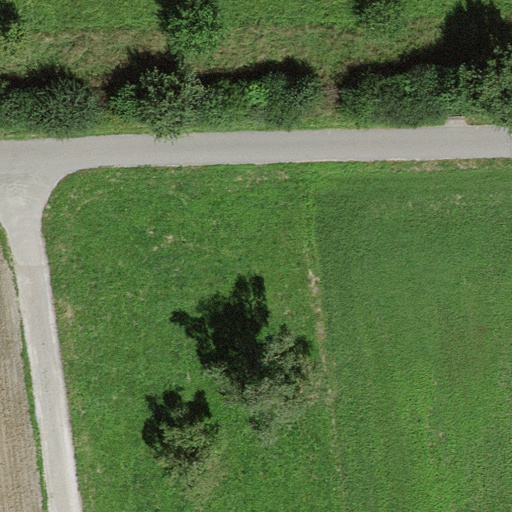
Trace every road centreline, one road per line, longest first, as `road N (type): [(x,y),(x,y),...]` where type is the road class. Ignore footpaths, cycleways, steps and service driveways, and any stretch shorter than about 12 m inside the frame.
road 1 (residential): [(0,162),(511,142)]
road 2 (track): [(54,511),(0,162)]
